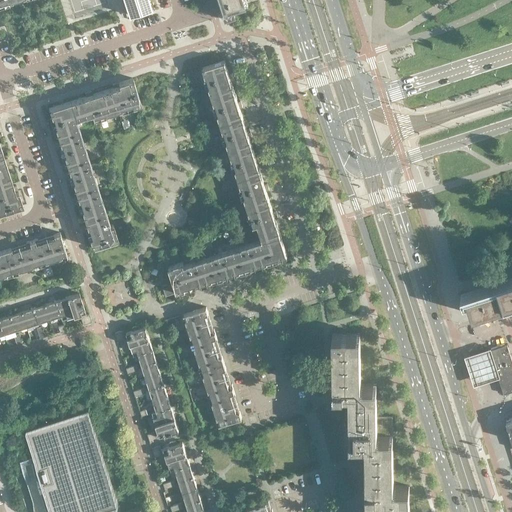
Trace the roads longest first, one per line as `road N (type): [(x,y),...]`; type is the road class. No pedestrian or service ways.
road 1 (tertiary): [(492,511),(391,186)]
road 2 (tertiary): [(374,263),(457,511)]
road 3 (residential): [(321,281),(247,52)]
road 4 (residential): [(229,310),(260,406),(291,396),(260,301)]
road 5 (residential): [(1,79),(182,21)]
road 6 (residential): [(0,229),(44,215),(1,79)]
road 7 (secondary): [(290,0),(334,132)]
road 8 (secondary): [(511,54),(382,95)]
